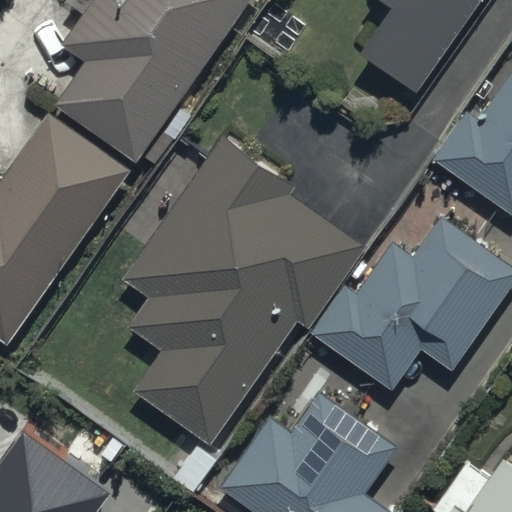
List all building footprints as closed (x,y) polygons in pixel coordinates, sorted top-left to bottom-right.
[(86,0),(62,36),(84,51),(56,92),(139,149),(242,0),(86,0)] [(381,0),(355,39),(419,84),(477,0),(381,0)] [(428,148),(446,160),(511,205),(511,64),(480,111),(462,99),(428,148)] [(0,328),(10,335),(132,159),(49,102),(0,172),(0,328)] [(127,316),(163,341),(135,383),(211,435),(365,213),(289,160),(253,135),(225,117),(121,267),(148,286),(127,316)] [(311,322),(329,334),(396,380),(424,340),(453,360),(511,275),(511,253),(446,208),(421,245),(400,231),(363,285),(345,273),(311,322)] [(320,383),(294,421),(272,406),(222,479),(269,511),(298,511),(315,488),(331,498),(321,511),(388,511),(394,504),(363,483),(396,435),(320,383)] [(0,466),(0,511),(95,511),(109,493),(25,432),(0,466)] [(511,511),(511,454),(505,449),(461,511),(511,511)]
